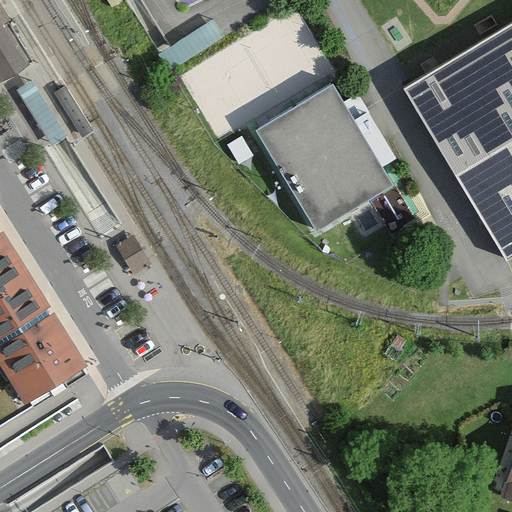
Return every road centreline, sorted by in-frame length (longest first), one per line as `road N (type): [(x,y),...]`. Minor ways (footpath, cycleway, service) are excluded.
road 1 (residential): [(0,177),(138,403)]
road 2 (tertiary): [(138,403),(183,397),(233,415),(305,511)]
road 3 (tertiary): [(0,487),(138,403)]
